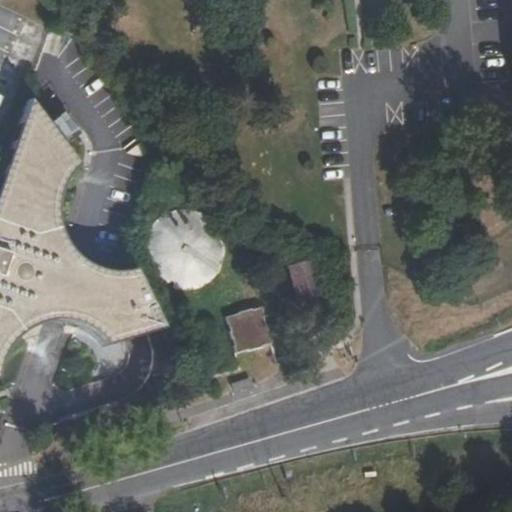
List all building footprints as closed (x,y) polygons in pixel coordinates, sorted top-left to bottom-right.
[(22,89),(0,155),(0,337),(2,333),(7,324),(14,315),(22,308),(31,304),(40,302),(50,301),(59,302),(68,305),(76,310),(84,315),(90,323),(94,330),(98,339),(99,349),(160,333),(129,274),(122,276),(111,278),(100,278),(88,275),(77,272),(67,267),(58,260),(53,255),(47,246),(42,237),(39,226),(37,215),(38,205),(40,194),(43,184),(48,175),(55,167),(63,159),(22,89)] [(60,115),(48,123),(60,141),(72,132),(60,115)] [(210,288),(215,283),(226,246),(223,237),(219,229),(213,223),(206,217),(198,213),(190,211),(181,210),(172,211),(163,213),(161,214),(154,220),(148,227),(143,234),(140,243),(138,252),(139,261),(140,269),(145,277),(151,283),(158,289),(167,293),(175,295),(184,296),(195,295),(203,292),(210,288)] [(227,252),(226,246),(215,283),(220,276),(224,269),(226,261),(227,252)] [(261,281),(264,278),(266,274),(266,269),(265,266),(262,262),(258,260),(253,259),(251,259),(247,261),(243,264),(242,268),(241,273),(243,277),(245,281),(249,283),(254,284),(259,283),(261,281)] [(322,308),(309,262),(288,267),(302,314),(322,308)] [(259,308),(223,318),(232,355),(268,345),(259,308)]
